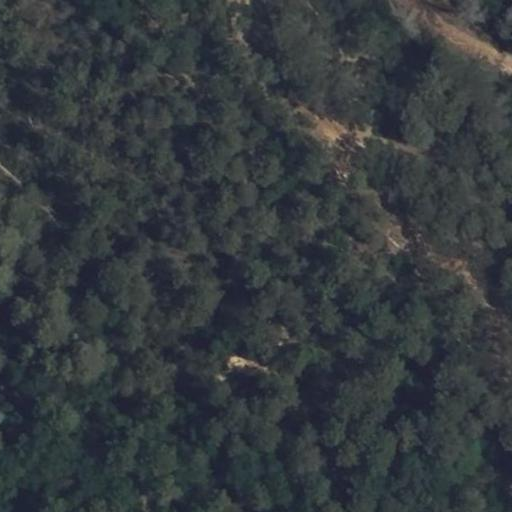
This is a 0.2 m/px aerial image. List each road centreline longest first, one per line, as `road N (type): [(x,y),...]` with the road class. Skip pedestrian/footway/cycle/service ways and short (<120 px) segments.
road 1 (track): [(224,0),(345,165),(511,325)]
road 2 (track): [(511,80),(475,72),(422,0)]
